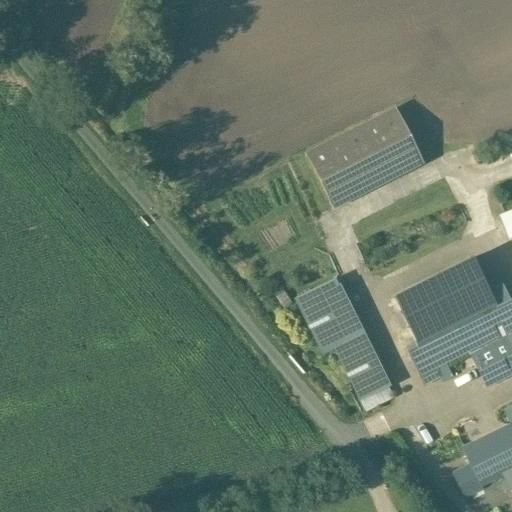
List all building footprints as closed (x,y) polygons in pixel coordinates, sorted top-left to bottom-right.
[(303,155),(330,209),(420,164),(393,110),(303,155)] [(511,211),(501,216),(510,238),(511,237),(511,211)] [(469,259),(391,299),(414,343),(415,345),(491,306),(503,300),(495,284),(485,290),(469,259)] [(333,280),(294,299),(322,355),(333,350),(364,412),(392,398),(333,280)] [(415,345),(414,343),(402,349),(421,387),(439,377),(434,368),(470,350),(488,386),(511,374),(511,307),(496,315),(491,306),(415,345)] [(482,440),(462,450),(479,484),(511,467),(511,407),(504,412),(511,428),(484,443),(482,440)]
